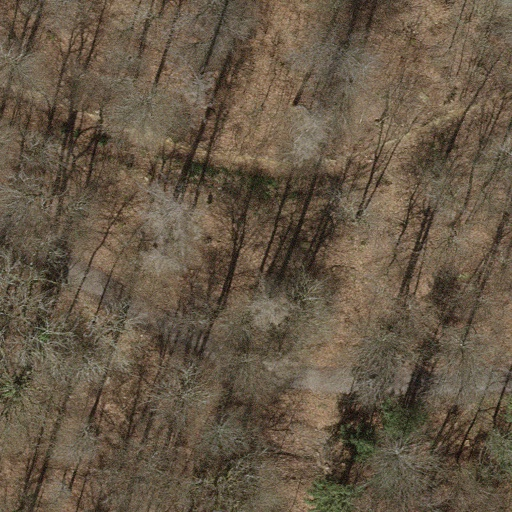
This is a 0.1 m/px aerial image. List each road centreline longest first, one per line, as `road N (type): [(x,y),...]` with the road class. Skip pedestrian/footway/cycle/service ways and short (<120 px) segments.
road 1 (track): [(0,224),(207,351),(255,370),(316,381),(511,384)]
road 2 (track): [(0,102),(187,171),(274,184),(318,183),(417,158),(511,116)]
